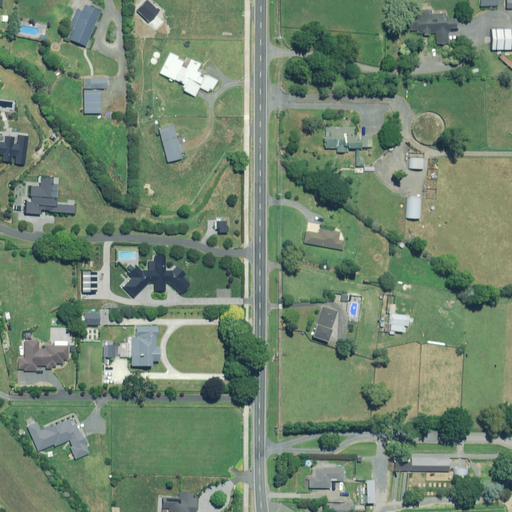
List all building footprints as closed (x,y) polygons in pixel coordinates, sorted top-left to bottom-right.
[(100,11),(85,5),(82,11),(77,9),(69,28),(72,29),(68,39),(87,46),(100,11)] [(430,9),(420,9),(420,14),(406,15),(407,27),(410,27),(410,31),(417,30),(417,35),(435,34),(436,45),(448,45),(448,28),(457,27),(457,18),(446,19),(446,13),(431,13),(430,9)] [(511,49),(511,29),(491,29),(491,49),(511,49)] [(200,87),(207,91),(209,88),(212,90),(217,81),(196,71),(199,64),(191,59),(186,69),(180,66),(184,60),(170,53),(160,73),(173,80),(173,79),(186,85),(183,90),(195,96),(200,87)] [(84,88),(84,113),(101,113),(101,88),(107,88),(107,78),(84,78),(84,88)] [(182,158),(174,126),(159,129),(167,162),(182,158)] [(345,148),(356,148),(355,165),(367,166),(368,157),(360,157),(360,148),(360,147),(372,147),(372,136),(355,136),(355,128),(326,126),(325,136),(323,136),(323,142),(325,142),(325,148),(337,148),(337,152),(345,152),(345,148)] [(0,153),(3,154),(2,160),(10,161),(11,154),(16,155),(15,162),(24,163),(28,136),(19,134),(17,143),(13,143),(14,136),(5,135),(5,142),(0,141),(0,153)] [(423,158),(410,158),(409,168),(423,169),(423,158)] [(24,196),(22,214),(41,215),(41,210),(46,211),(46,213),(77,215),(78,204),(56,202),(57,196),(53,196),(55,175),(37,174),(37,183),(28,182),(26,196),(24,196)] [(421,198),(410,198),(409,218),(421,218),(421,198)] [(340,232),(320,228),(319,233),(306,231),(304,243),(343,250),(344,241),(338,240),(340,232)] [(154,270),(141,270),(136,265),(128,273),(132,277),(123,286),(133,297),(149,282),(154,282),(154,290),(165,290),(165,282),(169,282),(181,293),(190,284),(182,277),(185,274),(177,266),(172,270),(165,270),(165,255),(155,255),(154,270)] [(95,271),(82,271),(82,291),(96,291),(95,271)] [(395,305),(387,304),(387,313),(389,313),(388,323),(391,323),(390,330),(402,332),(403,325),(408,326),(409,315),(394,314),(395,305)] [(337,311),(322,306),(311,336),(326,341),(337,311)] [(102,325),(102,313),(83,312),(83,325),(102,325)] [(157,336),(157,326),(136,326),(136,337),(128,337),(128,366),(151,366),(151,361),(159,361),(159,347),(154,347),(155,336),(157,336)] [(38,341),(25,340),(24,358),(18,358),(18,369),(24,369),(24,371),(36,371),(36,366),(46,366),(46,368),(51,368),(51,366),(55,366),(55,363),(62,363),(62,359),(67,359),(67,345),(45,345),(45,348),(38,348),(38,341)] [(114,344),(103,344),(103,357),(114,357),(114,344)] [(37,422),(27,426),(37,451),(53,444),(54,446),(68,440),(71,446),(69,447),(74,459),(88,453),(84,445),(86,444),(81,432),(80,433),(76,424),(72,425),(69,419),(51,427),(50,424),(43,427),(44,430),(40,431),(37,422)] [(395,461),(395,470),(450,471),(450,457),(411,456),(411,461),(395,461)] [(344,480),(344,466),(316,466),(312,466),(312,476),(309,476),(309,487),(330,488),(330,480),(344,480)] [(467,469),(457,468),(457,480),(467,480),(467,469)] [(373,480),(365,480),(366,503),(374,503),(373,480)] [(195,511),(196,498),(192,498),(192,492),(179,492),(178,498),(162,497),(161,508),(169,508),(168,511),(195,511)]
